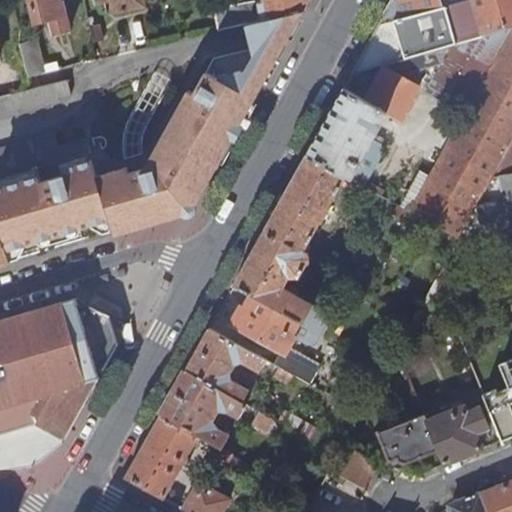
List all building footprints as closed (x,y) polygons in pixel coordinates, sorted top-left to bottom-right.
[(30,0),(36,23),(51,19),(55,35),(71,31),(66,8),(64,8),(62,1),(62,0),(30,0)] [(146,8),(144,0),(96,0),(97,4),(111,2),(114,14),(146,8)] [(305,10),(310,0),(263,0),(264,1),(261,2),(260,0),(243,3),(242,0),(220,0),(222,7),(215,8),(219,31),(248,24),(305,10)] [(497,0),(473,0),(483,35),(493,32),(505,28),(497,0)] [(511,0),(497,0),(505,28),(511,26),(511,0)] [(460,8),(459,2),(445,6),(457,43),(471,39),(460,8)] [(441,7),(380,24),(352,75),(401,59),(437,49),(453,44),(457,43),(445,6),(441,7)] [(286,44),(305,10),(248,24),(254,49),(282,41),(286,44)] [(95,19),(89,20),(93,42),(104,40),(101,24),(96,25),(95,19)] [(511,141),(511,26),(505,28),(493,32),(505,45),(471,103),(438,165),(432,162),(422,162),(398,205),(458,238),(477,203),(493,175),(511,141)] [(432,81),(471,103),(505,45),(493,32),(483,35),(471,39),(457,43),(453,44),(432,81)] [(36,39),(19,43),(28,78),(59,70),(57,61),(43,64),(36,39)] [(286,44),(282,41),(254,49),(250,50),(245,58),(238,53),(214,60),(194,95),(188,92),(144,169),(129,174),(127,168),(97,177),(82,181),(77,166),(61,171),(63,177),(40,183),(37,170),(0,180),(0,225),(10,261),(114,230),(116,234),(180,214),(198,200),(217,166),(286,44)] [(441,62),(437,49),(401,59),(405,73),(441,62)] [(385,65),(365,100),(388,113),(400,119),(419,84),(385,65)] [(70,94),(67,80),(30,88),(0,95),(0,117),(58,100),(58,98),(70,94)] [(365,100),(344,88),(307,154),(346,176),(351,178),(388,113),(365,100)] [(0,180),(37,170),(90,154),(86,141),(58,149),(54,133),(0,149),(0,180)] [(511,162),(511,141),(493,175),(499,174),(506,173),(511,162)] [(329,205),(346,176),(307,154),(265,230),(304,252),(321,220),(323,221),(331,206),(329,205)] [(82,181),(97,177),(92,162),(77,166),(82,181)] [(511,172),(506,173),(499,174),(503,200),(477,203),(483,236),(509,231),(504,201),(511,199),(511,172)] [(0,264),(10,261),(0,225),(0,264)] [(310,255),(304,252),(265,230),(234,284),(251,294),(299,320),(305,323),(316,303),(285,286),(289,277),(301,277),(311,258),(310,255)] [(487,236),(473,238),(474,248),(489,246),(487,236)] [(470,257),(453,247),(435,278),(445,302),(470,257)] [(511,258),(503,260),(511,309),(511,308),(511,258)] [(299,320),(251,294),(244,308),(240,307),(231,323),(250,333),(248,336),(265,345),(267,343),(281,351),(274,364),(278,366),(293,375),(310,384),(321,365),(289,348),(295,337),(291,334),(299,320)] [(77,306),(75,299),(0,321),(0,432),(32,423),(62,440),(98,377),(96,371),(103,369),(117,343),(109,315),(84,304),(77,306)] [(403,360),(432,307),(423,302),(417,313),(397,347),(388,363),(398,368),(403,360)] [(305,323),(299,320),(291,334),(295,337),(312,346),(320,332),(305,323)] [(265,360),(209,329),(186,370),(242,402),(249,390),(231,381),(230,373),(235,363),(242,362),(259,371),(265,360)] [(293,375),(278,366),(273,376),(288,384),(293,375)] [(246,405),(242,402),(186,370),(161,414),(199,435),(221,448),(222,448),(229,436),(217,428),(212,420),(218,409),(227,409),(240,416),(246,405)] [(511,387),(485,399),(496,425),(511,418),(511,387)] [(438,449),(443,463),(481,448),(475,431),(487,426),(480,407),(467,412),(464,406),(427,422),(438,449)] [(268,417),(255,410),(249,422),(261,429),(268,417)] [(163,499),(199,435),(161,414),(125,478),(163,499)] [(405,462),(438,449),(427,422),(424,414),(401,423),(390,427),(379,432),(390,460),(398,456),(399,460),(405,462)] [(388,423),(390,427),(401,423),(399,419),(388,423)] [(222,448),(221,448),(215,459),(227,466),(233,454),(222,448)] [(353,449),(339,474),(364,488),(378,462),(353,449)] [(511,511),(511,478),(481,491),(489,511),(511,511)] [(198,480),(182,509),(186,511),(222,511),(230,498),(198,480)] [(489,511),(481,491),(449,503),(452,511),(489,511)]
